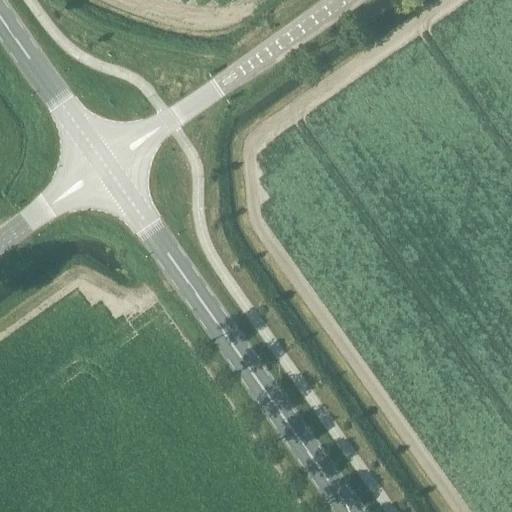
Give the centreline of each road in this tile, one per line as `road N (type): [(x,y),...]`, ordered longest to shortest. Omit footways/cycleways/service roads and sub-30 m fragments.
road 1 (secondary): [(349,511),(113,178)]
road 2 (unclassified): [(159,128),(342,0)]
road 3 (secondary): [(96,153),(0,17)]
